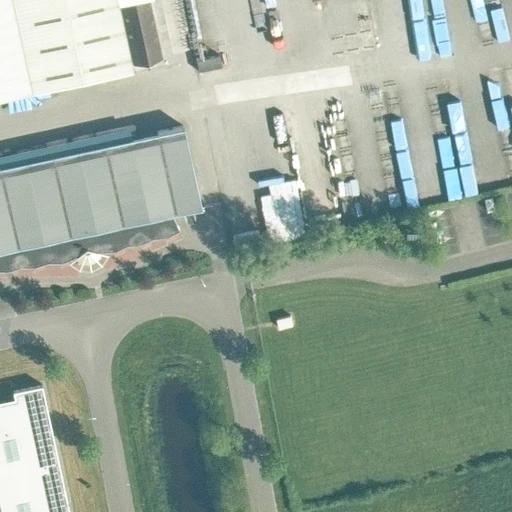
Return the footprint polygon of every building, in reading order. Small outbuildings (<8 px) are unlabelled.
[(0,0),(0,96),(30,90),(130,68),(114,0),(0,0)] [(134,64),(162,58),(149,0),(124,0),(120,1),(134,64)] [(60,260),(85,250),(112,249),(125,243),(138,242),(151,236),(164,234),(177,228),(169,210),(199,204),(181,124),(0,163),(0,268),(6,269),(19,264),(33,265),(46,260),(60,260)] [(279,326),(292,323),(290,313),(276,317),(279,326)] [(68,511),(40,382),(10,388),(12,395),(0,398),(0,511),(68,511)] [(511,511),(511,481),(389,511),(511,511)]
